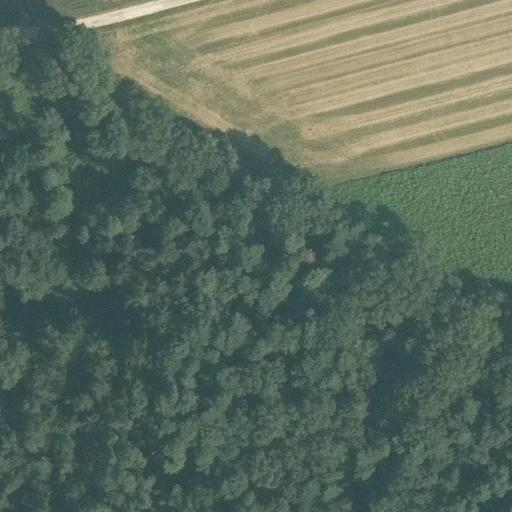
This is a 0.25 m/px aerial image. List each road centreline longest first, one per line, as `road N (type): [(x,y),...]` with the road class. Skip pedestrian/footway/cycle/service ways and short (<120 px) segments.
road 1 (track): [(0,37),(31,41),(511,331)]
road 2 (track): [(24,0),(31,41),(200,0)]
